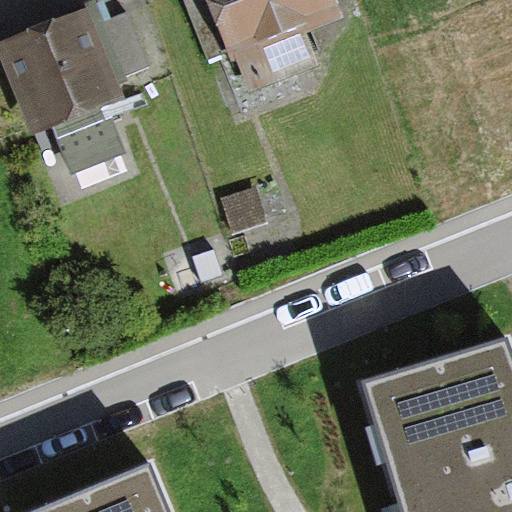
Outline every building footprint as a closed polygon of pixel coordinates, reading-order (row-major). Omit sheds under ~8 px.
[(333,0),(202,0),(242,102),(306,78),(286,27),(336,8),(333,0)] [(92,14),(7,48),(43,135),(127,101),(92,14)] [(227,207),(236,228),(261,218),(253,197),(227,207)] [(205,254),(179,264),(188,285),(213,275),(205,254)] [(397,511),(511,511),(511,331),(353,377),(397,511)] [(167,511),(151,470),(42,511),(167,511)]
